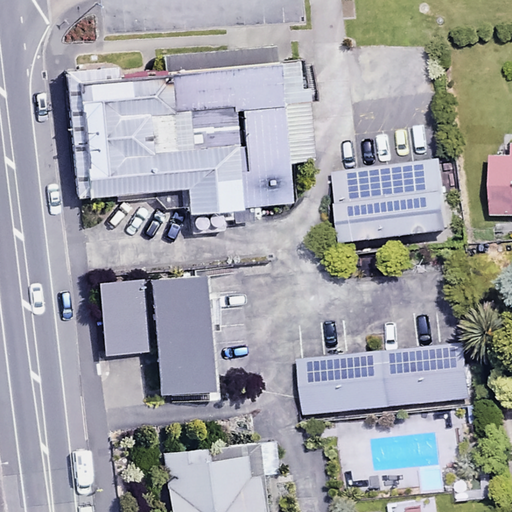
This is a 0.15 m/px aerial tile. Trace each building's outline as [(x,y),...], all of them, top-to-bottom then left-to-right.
[(380,48),(359,47),(359,77),(379,77),(380,48)] [(277,60),(68,77),(78,190),(180,181),(183,208),(289,199),(277,60)] [(511,154),(491,155),(490,212),(511,212),(511,154)] [(438,162),(333,171),(338,236),(444,227),(438,162)] [(210,388),(200,269),(106,276),(113,355),(149,352),(153,393),(210,388)] [(469,338),(288,354),(293,412),(474,396),(469,338)]
